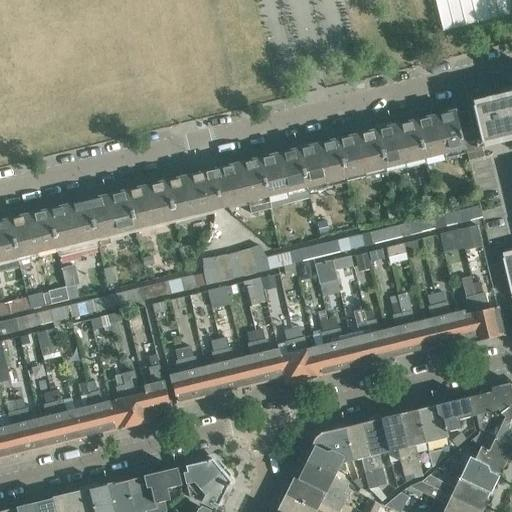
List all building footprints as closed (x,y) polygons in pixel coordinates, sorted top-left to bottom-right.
[(511,0),(434,0),(442,31),(511,14),(511,0)] [(511,96),(471,107),(480,142),(511,134),(511,96)] [(454,110),(414,120),(424,158),(463,148),(454,111),(454,110)] [(475,137),(469,113),(458,116),(463,139),(475,137)] [(414,120),(398,124),(375,130),(384,168),(424,158),(414,120)] [(375,130),(336,139),(345,177),(384,168),(375,130)] [(336,139),(320,143),(296,149),(305,187),(345,177),(336,139)] [(296,149),(280,153),(258,159),(269,209),(270,209),(270,210),(281,207),(279,199),(288,197),(287,192),(305,187),(296,149)] [(258,159),(234,164),(211,170),(220,208),(227,206),(247,201),(250,213),(269,209),(258,159)] [(511,241),(511,207),(503,167),(476,174),(493,246),(511,241)] [(204,171),(188,175),(164,181),(174,219),(220,208),(211,170),(204,171)] [(164,181),(125,191),(135,229),(174,219),(164,181)] [(125,191),(86,200),(95,239),(135,229),(125,191)] [(86,200),(70,204),(46,210),(56,248),(58,257),(98,247),(95,239),(86,200)] [(397,218),(394,205),(385,207),(388,220),(397,218)] [(479,206),(466,209),(469,220),(482,217),(479,206)] [(466,209),(453,212),(456,223),(469,220),(466,209)] [(46,210),(7,219),(17,258),(18,257),(21,269),(31,266),(29,258),(34,257),(33,254),(56,248),(46,210)] [(453,212),(441,215),(444,227),(456,223),(453,212)] [(441,215),(428,218),(431,230),(444,227),(441,215)] [(428,218),(416,221),(419,233),(431,230),(428,218)] [(7,219),(0,221),(0,261),(17,258),(7,219)] [(317,224),(319,235),(328,233),(326,221),(317,224)] [(416,221),(403,224),(406,236),(419,233),(416,221)] [(403,224),(391,227),(394,239),(406,236),(403,224)] [(482,246),(479,235),(477,224),(458,229),(459,229),(462,243),(463,250),(482,246)] [(391,227),(378,230),(381,242),(394,239),(391,227)] [(378,230),(366,233),(369,245),(381,242),(378,230)] [(453,230),(439,234),(443,253),(457,249),(453,230)] [(366,233),(353,236),(356,248),(369,245),(366,233)] [(353,236),(341,240),(344,251),(356,248),(353,236)] [(421,238),(403,243),(405,253),(424,248),(421,238)] [(341,240),(328,243),(331,254),(344,251),(341,240)] [(328,243),(316,246),(319,257),(331,254),(328,243)] [(403,243),(385,248),(388,257),(405,253),(403,243)] [(115,284),(106,244),(97,246),(108,290),(115,288),(114,284),(115,284)] [(259,245),(248,249),(256,273),(269,269),(266,258),(259,245)] [(306,260),(319,257),(316,246),(303,249),(306,260)] [(369,253),(368,253),(370,262),(384,258),(381,248),(368,252),(369,253)] [(256,273),(248,249),(238,252),(244,276),(256,273)] [(303,249),(291,252),(294,263),(295,263),(303,261),(305,261),(306,260),(303,249)] [(238,252),(226,255),(231,279),(244,276),(238,252)] [(284,266),(294,263),(291,252),(278,255),(281,266),(284,266)] [(370,262),(368,253),(354,257),(358,272),(372,269),(370,262)] [(231,279),(226,255),(215,257),(219,282),(231,279)] [(278,255),(266,258),(269,269),(281,266),(278,255)] [(350,256),(332,260),(334,270),(353,266),(350,256)] [(202,258),(203,273),(206,285),(219,282),(215,257),(209,258),(202,258)] [(511,257),(501,260),(509,294),(511,293),(511,257)] [(332,260),(315,265),(320,284),(337,280),(334,270),(332,260)] [(303,261),(295,263),(297,273),(298,275),(308,272),(305,261),(303,261)] [(294,263),(284,266),(287,276),(297,273),(295,263),(294,263)] [(65,287),(75,285),(78,284),(74,266),(61,269),(65,287)] [(203,273),(192,276),(195,288),(206,285),(203,273)] [(272,275),(261,278),(264,290),(275,287),(272,275)] [(183,290),(195,288),(192,276),(180,279),(183,290)] [(468,310),(458,312),(465,340),(470,339),(471,342),(485,339),(472,284),(470,276),(460,279),(468,310)] [(180,279),(168,282),(171,293),(183,290),(180,279)] [(243,283),(249,307),(256,305),(251,281),(243,283)] [(159,296),(171,293),(168,282),(156,284),(159,296)] [(479,282),(472,284),(485,339),(504,334),(497,306),(487,308),(483,292),(482,293),(479,282)] [(156,284),(144,287),(147,299),(159,296),(156,284)] [(68,300),(78,298),(75,285),(65,287),(68,300)] [(209,288),(212,305),(227,303),(225,286),(209,288)] [(236,286),(226,287),(227,296),(237,294),(236,286)] [(144,287),(133,290),(135,302),(147,299),(144,287)] [(124,305),(135,302),(133,290),(121,293),(124,305)] [(465,340),(458,312),(450,314),(447,302),(446,302),(443,291),(435,293),(448,344),(465,340)] [(399,302),(411,353),(430,349),(423,320),(415,322),(407,292),(397,295),(399,302)] [(121,293),(109,296),(112,308),(124,305),(121,293)] [(430,349),(448,344),(435,293),(427,295),(430,307),(429,307),(431,318),(423,320),(430,349)] [(393,358),(411,353),(399,302),(397,295),(389,297),(394,316),(393,316),(395,327),(386,329),(393,358)] [(100,311),(112,308),(109,296),(97,299),(100,311)] [(0,304),(0,316),(30,309),(27,298),(0,304)] [(97,299),(85,302),(88,314),(100,311),(97,299)] [(152,304),(153,312),(166,310),(164,301),(152,304)] [(76,316),(88,314),(85,302),(74,305),(76,316)] [(74,305),(62,308),(65,319),(76,316),(74,305)] [(53,322),(65,319),(62,308),(50,311),(53,322)] [(393,358),(386,329),(378,331),(375,320),(374,320),(371,309),(363,311),(375,362),(393,358)] [(375,362),(363,311),(363,310),(353,312),(359,336),(351,338),(358,366),(375,362)] [(50,311),(38,313),(41,325),(53,322),(50,311)] [(119,312),(107,315),(109,324),(110,324),(112,335),(119,333),(116,322),(122,321),(119,312)] [(29,328),(41,325),(38,313),(26,316),(29,328)] [(323,345),(315,347),(322,375),(340,371),(327,319),(326,315),(318,316),(322,333),(321,334),(323,345)] [(26,316),(15,319),(17,331),(29,328),(26,316)] [(99,317),(90,319),(93,329),(101,327),(99,317)] [(358,366),(351,338),(342,340),(339,329),(338,329),(335,317),(327,319),(340,371),(358,366)] [(6,334),(17,331),(15,319),(3,322),(6,334)] [(90,319),(71,324),(74,334),(93,329),(90,319)] [(322,375),(315,347),(305,349),(299,327),(291,329),(303,380),(322,375)] [(36,333),(42,355),(58,351),(52,329),(36,333)] [(284,378),(279,356),(277,350),(268,352),(266,340),(264,340),(261,329),(253,331),(265,382),(284,378)] [(287,354),(279,356),(284,378),(285,384),(303,380),(291,329),(284,331),(286,342),(285,343),(287,354)] [(251,356),(241,358),(248,387),(265,382),(253,331),(245,333),(251,356)] [(27,336),(20,338),(22,347),(30,346),(27,336)] [(181,348),(194,400),(212,395),(205,367),(196,369),(188,337),(179,339),(181,348)] [(218,339),(230,391),(248,387),(241,358),(233,360),(230,348),(229,349),(226,337),(218,339)] [(214,365),(205,367),(212,395),(230,391),(218,339),(210,341),(213,353),(211,353),(214,365)] [(0,383),(10,381),(0,342),(0,383)] [(194,400),(181,348),(174,350),(177,361),(176,361),(179,374),(169,376),(176,404),(194,400)] [(144,385),(152,414),(165,411),(172,409),(171,405),(170,404),(168,405),(156,354),(148,356),(151,367),(148,368),(152,383),(144,385)] [(134,425),(139,424),(153,421),(152,414),(144,385),(139,386),(135,370),(122,373),(134,425)] [(119,398),(110,400),(117,430),(134,425),(122,373),(116,374),(118,385),(117,386),(119,398)] [(99,434),(117,430),(110,400),(103,402),(100,390),(98,390),(96,379),(86,382),(99,434)] [(84,407),(74,409),(81,439),(99,434),(86,382),(80,383),(83,394),(81,395),(84,407)] [(471,396),(467,397),(472,416),(475,415),(479,431),(495,438),(511,446),(511,443),(511,382),(511,383),(510,384),(508,383),(483,389),(481,394),(471,396)] [(59,389),(51,391),(63,443),(81,439),(74,409),(67,411),(64,399),(62,399),(59,389)] [(48,415),(38,418),(45,448),(63,443),(51,391),(42,394),(43,397),(41,398),(42,403),(45,402),(48,415)] [(442,404),(434,405),(436,415),(442,417),(445,430),(460,426),(458,419),(472,416),(467,397),(463,398),(459,395),(443,399),(442,404)] [(18,410),(17,410),(27,452),(45,448),(38,418),(31,420),(28,407),(26,408),(23,397),(15,399),(18,410)] [(423,404),(415,406),(424,442),(447,436),(445,430),(442,417),(436,415),(434,405),(427,407),(423,404)] [(405,412),(398,414),(412,474),(413,479),(422,477),(417,455),(414,444),(424,442),(415,406),(407,408),(405,412)] [(12,424),(2,427),(10,456),(27,452),(17,410),(9,412),(12,424)] [(387,413),(379,415),(387,451),(397,448),(400,460),(403,476),(412,474),(398,414),(390,416),(387,413)] [(369,421),(361,423),(377,486),(385,485),(377,453),(387,451),(379,415),(371,416),(369,421)] [(350,422),(343,423),(351,460),(362,457),(369,488),(377,486),(361,423),(354,424),(350,422)] [(317,434),(311,445),(324,452),(331,450),(345,457),(345,461),(351,460),(343,423),(334,425),(332,430),(317,434)] [(2,427),(0,427),(0,458),(10,456),(2,427)] [(455,447),(466,438),(460,431),(449,440),(455,447)] [(466,444),(457,452),(485,465),(487,471),(497,475),(500,470),(505,468),(511,454),(510,448),(511,446),(495,438),(488,451),(480,447),(476,455),(466,444)] [(299,460),(333,477),(337,469),(344,473),(347,467),(345,461),(345,457),(331,450),(324,452),(311,445),(308,451),(303,452),(299,460)] [(426,453),(430,467),(444,456),(439,450),(426,453)] [(493,483),(494,481),(497,475),(487,471),(485,465),(457,452),(449,459),(458,466),(459,463),(464,466),(458,479),(462,481),(492,495),(495,488),(493,483)] [(185,467),(181,468),(187,495),(223,468),(218,462),(213,462),(209,458),(208,459),(207,457),(187,462),(185,467)] [(328,486),(333,477),(299,460),(296,467),(297,472),(294,478),(343,503),(347,495),(328,486)] [(165,489),(179,486),(175,469),(172,470),(168,467),(152,471),(150,475),(143,477),(145,486),(150,490),(156,511),(164,511),(166,510),(164,502),(168,501),(165,489)] [(223,468),(187,495),(216,509),(217,505),(223,504),(232,486),(230,484),(231,483),(228,479),(228,474),(223,468)] [(350,477),(352,483),(360,489),(363,486),(356,474),(350,477)] [(146,511),(156,511),(150,490),(145,486),(143,477),(136,479),(132,476),(124,478),(131,511),(143,511),(147,511),(146,511)] [(492,495),(462,481),(458,479),(454,488),(428,476),(420,483),(480,511),(483,504),(488,503),(492,495)] [(114,484),(106,486),(112,511),(131,511),(124,478),(116,479),(114,484)] [(286,486),(282,493),(303,504),(316,510),(320,501),(339,510),(343,503),(294,478),(291,484),(286,486)] [(445,505),(441,511),(479,511),(480,511),(420,483),(419,482),(408,487),(445,505)] [(96,484),(87,487),(93,511),(112,511),(106,486),(100,488),(96,484)] [(77,493),(69,495),(73,511),(93,511),(87,487),(79,488),(77,493)] [(59,493),(50,495),(54,511),(73,511),(69,495),(63,497),(59,493)] [(280,505),(277,511),(315,511),(316,510),(303,504),(282,493),(279,500),(280,505)] [(399,493),(384,505),(398,511),(397,511),(399,511),(407,497),(399,493)] [(41,502),(34,504),(35,511),(54,511),(50,495),(43,497),(41,502)] [(361,511),(375,511),(379,504),(368,498),(361,511)] [(23,502),(14,504),(15,511),(35,511),(34,504),(27,505),(23,502)]
